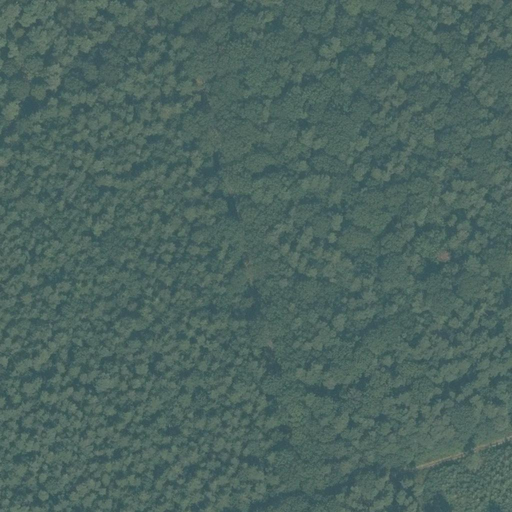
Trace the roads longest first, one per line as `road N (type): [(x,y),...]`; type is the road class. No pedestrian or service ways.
road 1 (track): [(184,0),(308,503)]
road 2 (track): [(0,145),(174,0)]
road 3 (track): [(308,503),(511,439)]
